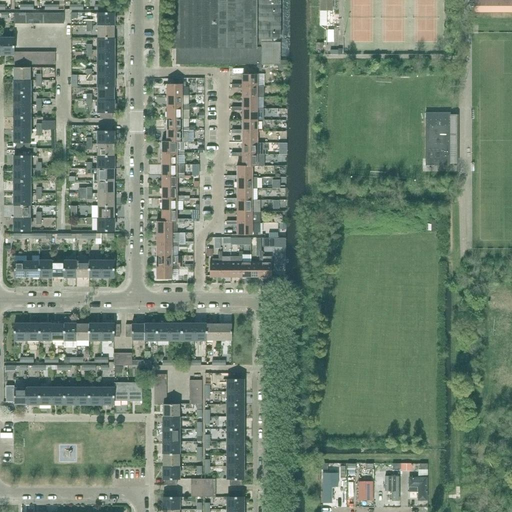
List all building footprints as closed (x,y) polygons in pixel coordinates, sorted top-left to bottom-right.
[(170,0),(171,48),(172,48),(176,48),(176,64),(180,64),(261,64),(261,37),(278,37),(278,0),(170,0)] [(332,10),(332,0),(320,0),(320,10),(332,10)] [(511,12),(511,0),(474,0),(474,12),(511,12)] [(114,26),(114,13),(98,13),(98,26),(114,26)] [(98,38),(114,38),(114,26),(98,26),(98,38)] [(114,51),(114,38),(98,38),(98,51),(114,51)] [(14,52),(14,39),(2,39),(1,55),(14,55),(14,52)] [(98,63),(114,63),(114,51),(98,51),(98,63)] [(98,75),(114,75),(114,63),(98,63),(98,75)] [(30,80),(30,68),(14,68),(14,80),(30,80)] [(264,74),(257,74),(242,74),(242,84),(242,86),(257,86),(264,86),(264,74)] [(98,88),(114,88),(114,75),(98,75),(98,88)] [(30,93),(30,80),(14,80),(14,93),(30,93)] [(182,87),(186,87),(186,82),(181,82),(181,84),(167,84),(167,96),(182,96),(182,87)] [(257,97),(257,86),(242,86),(242,88),(242,97),(257,97)] [(114,100),(114,88),(98,88),(98,100),(114,100)] [(30,105),(30,93),(14,93),(14,105),(30,105)] [(182,107),(182,105),(182,96),(167,96),(167,107),(182,107)] [(257,109),(257,97),(242,97),(242,107),(242,109),(257,109)] [(114,113),(114,100),(98,100),(98,113),(112,113),(114,113)] [(30,118),(30,105),(14,105),(14,117),(30,118)] [(182,110),(182,107),(167,107),(167,119),(182,119),(182,110)] [(257,120),(257,109),(242,109),(242,111),(242,120),(257,120)] [(450,165),(450,113),(425,113),(425,166),(450,165)] [(30,130),(30,118),(14,117),(14,130),(30,130)] [(182,130),(182,127),(182,119),(167,119),(167,130),(182,130)] [(257,132),(257,120),(242,120),(242,130),(242,132),(257,132)] [(30,142),(30,130),(14,130),(14,143),(30,142)] [(182,133),(182,130),(167,130),(167,141),(167,142),(177,142),(184,142),(188,142),(188,133),(186,133),(182,133)] [(98,144),(114,144),(114,131),(112,131),(100,131),(98,131),(98,144)] [(257,143),(257,132),(242,132),(242,133),(242,143),(257,143)] [(181,150),(184,150),(184,142),(177,142),(167,142),(167,141),(162,141),(162,153),(177,153),(177,150),(181,150)] [(263,143),(257,143),(242,143),(242,153),(242,155),(257,155),(263,155),(263,143)] [(98,156),(114,156),(114,144),(98,144),(98,156)] [(177,156),(177,153),(162,153),(162,164),(177,164),(177,156)] [(257,167),(257,155),(242,155),(242,156),(242,166),(252,166),(252,167),(257,167)] [(14,169),(30,169),(30,156),(14,156),(14,169)] [(98,168),(114,168),(114,156),(98,156),(98,168)] [(181,173),(184,173),(184,164),(177,164),(162,164),(162,176),(177,176),(177,173),(181,173)] [(242,166),(237,166),(237,176),(237,177),(252,177),(252,167),(252,166),(242,166)] [(98,181),(114,181),(114,168),(98,168),(98,181)] [(14,181),(30,181),(30,169),(14,169),(14,181)] [(177,178),(177,176),(162,176),(162,187),(177,187),(177,178)] [(237,189),(252,189),(252,177),(237,177),(237,179),(237,189)] [(14,193),(30,193),(30,181),(14,181),(14,193)] [(98,193),(114,193),(114,181),(98,181),(98,193)] [(177,198),(177,196),(177,187),(162,187),(162,199),(177,198)] [(252,200),(252,189),(237,189),(237,198),(237,200),(252,200)] [(14,206),(30,206),(30,193),(14,193),(14,206)] [(98,206),(114,206),(114,193),(98,193),(98,206)] [(177,210),(177,201),(177,198),(162,199),(162,210),(177,210)] [(237,212),(252,212),(252,200),(237,200),(237,202),(237,212)] [(14,218),(30,218),(30,206),(14,206),(14,218)] [(98,218),(114,218),(114,206),(98,206),(98,218)] [(177,222),(177,219),(177,210),(162,210),(162,221),(162,222),(172,222),(176,222),(177,222)] [(237,223),(260,223),(260,212),(252,212),(237,212),(237,221),(237,223)] [(14,231),(30,231),(30,218),(14,218),(14,231)] [(98,231),(114,231),(114,218),(98,218),(98,231)] [(172,222),(162,222),(162,221),(156,221),(156,233),(172,233),(172,222)] [(237,235),(260,235),(260,223),(237,223),(237,225),(237,235)] [(172,242),(172,233),(156,233),(156,244),(172,244),(172,242)] [(172,256),(172,247),(172,244),(156,244),(156,256),(172,256)] [(242,255),(242,256),(242,262),(241,262),(241,277),(251,277),(251,262),(251,255),(242,255)] [(172,267),(172,265),(172,256),(156,256),(156,267),(172,267)] [(263,262),(261,262),(261,277),(271,277),(272,257),(263,257),(263,262)] [(27,277),(27,261),(14,261),(14,277),(27,277)] [(39,277),(39,261),(27,261),(27,277),(39,277)] [(52,277),(52,261),(39,261),(39,277),(52,277)] [(64,277),(64,261),(52,261),(52,277),(64,277)] [(76,277),(76,261),(64,261),(64,277),(76,277)] [(89,277),(89,261),(76,261),(76,277),(89,277)] [(101,277),(101,261),(89,261),(89,277),(101,277)] [(114,277),(114,261),(101,261),(101,277),(114,277)] [(210,277),(220,277),(220,262),(218,262),(210,262),(210,277)] [(230,262),(222,262),(220,262),(220,277),(230,277),(230,262)] [(241,262),(239,262),(230,262),(230,277),(241,277),(241,262)] [(261,262),(259,262),(251,262),(251,277),(261,277),(261,262)] [(172,279),(172,270),(172,267),(156,267),(156,279),(172,279)] [(489,305),(511,306),(511,287),(489,286),(489,305)] [(27,340),(27,324),(14,324),(14,340),(27,340)] [(39,340),(39,324),(27,324),(27,340),(39,340)] [(52,340),(52,324),(39,324),(39,340),(52,340)] [(64,340),(64,324),(52,324),(52,340),(64,340)] [(77,340),(77,324),(64,324),(64,340),(77,340)] [(89,340),(89,324),(77,324),(77,340),(89,340)] [(101,340),(101,324),(89,324),(89,340),(101,340)] [(114,340),(114,337),(114,325),(114,324),(101,324),(101,340),(114,340)] [(132,340),(144,340),(144,324),(132,324),(132,325),(132,337),(132,340)] [(144,340),(157,340),(156,324),(144,324),(144,340)] [(157,340),(169,340),(169,324),(156,324),(157,340)] [(169,340),(182,340),(182,324),(169,324),(169,340)] [(182,340),(194,340),(194,324),(182,324),(182,340)] [(194,340),(206,340),(207,324),(194,324),(194,340)] [(206,340),(219,340),(219,324),(207,324),(206,340)] [(219,340),(231,340),(231,324),(219,324),(219,340)] [(243,393),(243,379),(227,379),(227,393),(243,393)] [(114,401),(128,401),(128,383),(114,383),(114,388),(114,401)] [(142,401),(142,383),(128,383),(128,401),(142,401)] [(14,404),(26,404),(26,388),(14,388),(14,404)] [(39,404),(39,388),(26,388),(26,404),(39,404)] [(52,404),(52,388),(39,388),(39,404),(52,404)] [(64,404),(64,388),(52,388),(52,404),(64,404)] [(76,404),(76,388),(64,388),(64,404),(76,404)] [(89,404),(89,388),(76,388),(76,404),(89,404)] [(101,404),(101,388),(89,388),(89,404),(101,404)] [(114,401),(114,388),(101,388),(101,404),(114,404),(114,401)] [(243,405),(243,393),(227,393),(227,405),(243,405)] [(180,404),(166,404),(163,404),(163,417),(180,417),(180,404)] [(243,417),(243,405),(227,405),(227,417),(243,417)] [(179,429),(180,417),(163,417),(163,430),(179,429)] [(243,430),(243,417),(227,417),(227,429),(243,430)] [(163,442),(179,442),(179,429),(163,430),(163,442)] [(243,442),(243,430),(227,429),(227,442),(243,442)] [(163,454),(179,454),(179,442),(163,442),(163,454)] [(243,454),(243,442),(227,442),(227,455),(243,454)] [(179,467),(179,454),(163,454),(163,467),(179,467)] [(227,466),(243,466),(243,454),(227,455),(227,466)] [(243,479),(243,466),(227,466),(227,479),(229,479),(242,479),(243,479)] [(177,479),(179,479),(179,467),(163,467),(163,479),(164,479),(177,479)] [(321,479),(321,503),(330,503),(330,497),(330,487),(337,487),(337,473),(327,473),(321,473),(321,479)] [(392,491),(392,501),(399,501),(399,487),(399,476),(384,476),(384,491),(392,491)] [(419,492),(419,500),(429,500),(429,477),(410,477),(410,492),(419,492)] [(359,481),(359,501),(373,501),(373,481),(369,481),(359,481)] [(177,497),(164,497),(163,497),(163,510),(179,510),(179,497),(177,497)] [(227,510),(243,510),(243,497),(242,497),(229,497),(227,497),(227,510)]
